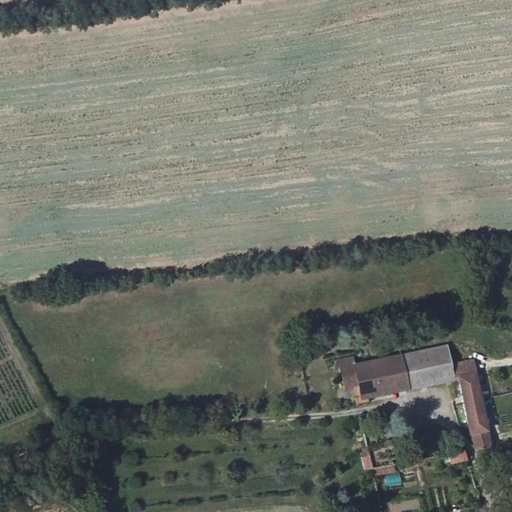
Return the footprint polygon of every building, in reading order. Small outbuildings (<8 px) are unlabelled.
[(361,399),(368,398),(408,389),(459,379),(470,434),(477,450),(490,446),(487,431),(481,399),(483,399),(482,395),(480,395),(475,374),(464,377),(461,364),(450,366),(447,346),(401,356),(354,366),(352,358),(339,361),(343,381),(356,378),(361,399)] [(464,377),(475,374),(473,362),(461,364),(464,377)] [(356,378),(343,381),(345,390),(353,389),(357,406),(369,403),(368,398),(361,399),(356,378)] [(370,466),(366,449),(360,450),(362,454),(365,467),(370,466)] [(464,451),(448,454),(451,463),(467,461),(464,451)] [(374,477),(396,473),(394,464),(372,468),(374,477)] [(385,486),(401,484),(400,474),(384,476),(385,486)] [(431,490),(434,507),(446,505),(443,487),(431,490)]
